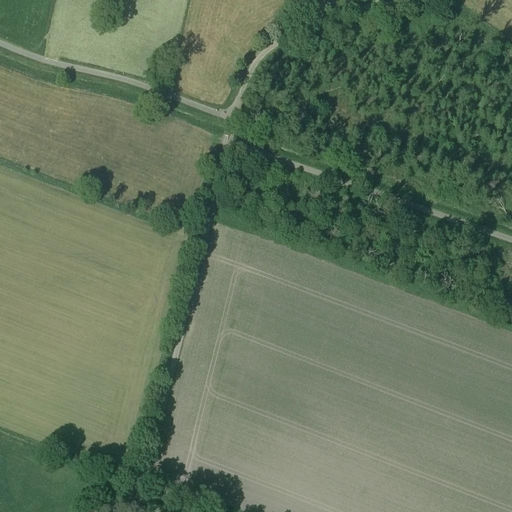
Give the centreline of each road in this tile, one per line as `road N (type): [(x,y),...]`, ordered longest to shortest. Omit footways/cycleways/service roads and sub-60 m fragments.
road 1 (track): [(140,484),(226,143)]
road 2 (track): [(226,143),(511,241)]
road 3 (track): [(232,116),(0,45)]
road 4 (track): [(232,116),(264,52),(386,0)]
